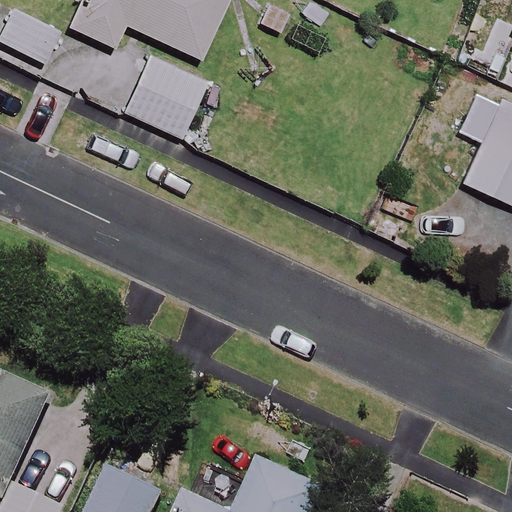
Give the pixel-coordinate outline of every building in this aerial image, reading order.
[(227,0),(79,0),(67,28),(114,50),(125,27),(199,61),(227,0)] [(56,33),(17,13),(2,42),(40,62),(56,33)] [(221,91),(142,56),(117,111),(196,146),(221,91)] [(511,205),(511,100),(503,96),(455,184),(508,212),(511,205)] [(476,112),(453,102),(435,141),(458,152),(476,112)] [(0,502),(3,504),(0,510),(0,511),(60,511),(62,509),(13,489),(54,398),(0,373),(0,502)] [(312,511),(322,490),(260,462),(247,492),(198,470),(178,511),(312,511)] [(106,469),(86,511),(150,511),(159,493),(106,469)]
